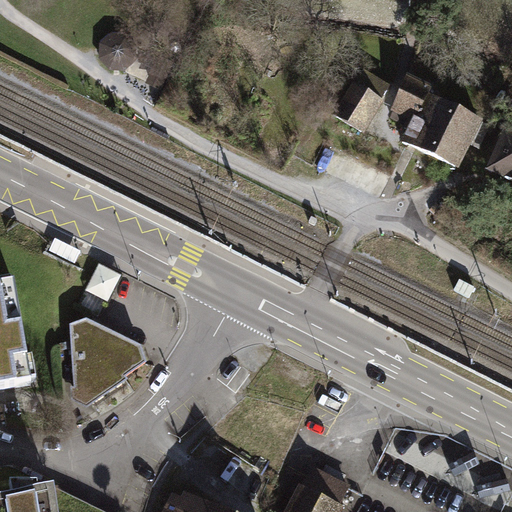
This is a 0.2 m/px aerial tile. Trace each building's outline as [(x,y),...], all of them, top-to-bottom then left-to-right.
[(139,55),(138,48),(135,42),(130,38),(123,36),(117,36),(110,38),(105,42),(102,47),(100,53),(100,59),(103,65),(106,70),(112,73),(118,75),(124,74),(130,72),(135,67),(138,61),(139,55)] [(417,121),(407,141),(464,169),(491,116),(409,76),(392,109),(417,121)] [(354,82),(334,114),(367,133),(387,101),(354,82)] [(511,130),(492,169),(511,179),(511,130)] [(102,263),(89,291),(111,301),(124,274),(102,263)] [(33,289),(0,291),(0,389),(43,385),(33,289)] [(95,324),(75,327),(82,410),(159,361),(95,324)] [(302,483),(285,511),(341,511),(345,506),(302,483)] [(5,511),(72,511),(69,491),(4,502),(5,511)] [(216,511),(190,498),(183,511),(216,511)]
